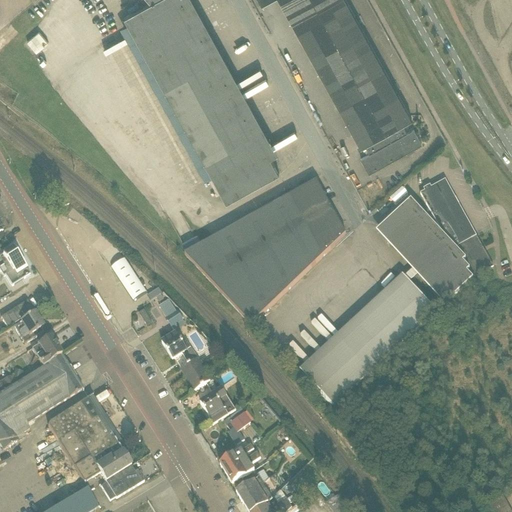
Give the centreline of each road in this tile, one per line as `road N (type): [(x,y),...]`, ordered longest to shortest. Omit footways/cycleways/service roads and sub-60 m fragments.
road 1 (unclassified): [(189,470),(0,168)]
road 2 (unclassified): [(360,224),(239,0)]
road 3 (secondary): [(404,0),(511,167)]
road 4 (secondary): [(511,152),(423,0)]
